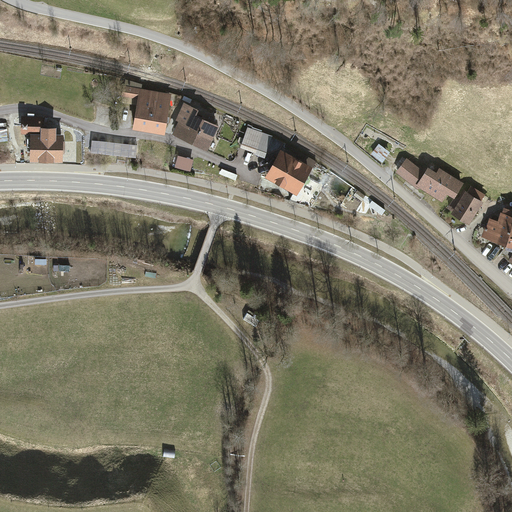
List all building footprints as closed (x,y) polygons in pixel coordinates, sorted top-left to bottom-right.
[(131,128),(146,130),(154,91),(143,89),(144,85),(126,81),(122,103),(135,106),(131,128)] [(172,95),(154,91),(146,130),(164,134),(172,95)] [(175,120),(178,121),(213,138),(219,126),(196,115),(198,109),(184,102),(175,120)] [(21,133),(31,133),(42,133),(42,125),(42,116),(21,115),(21,133)] [(207,150),(213,138),(178,121),(172,133),(207,150)] [(0,148),(9,147),(7,125),(0,125),(0,148)] [(57,125),(42,125),(42,133),(31,133),(30,160),(64,160),(64,133),(57,133),(57,125)] [(273,136),(247,127),(240,148),(255,153),(254,154),(265,158),(273,136)] [(93,142),(93,153),(113,153),(113,142),(93,142)] [(371,154),(382,163),(391,152),(379,143),(371,154)] [(312,167),(280,149),(264,177),(297,195),(312,167)] [(193,160),(178,155),(175,167),(190,171),(193,160)] [(428,166),(425,171),(407,158),(396,172),(417,189),(419,187),(442,202),(447,194),(454,198),(464,182),(440,167),(437,171),(428,166)] [(453,214),(470,224),(483,201),(482,200),(486,194),(471,185),(467,191),(464,189),(458,199),(455,197),(453,200),(448,209),(453,213),(453,214)] [(482,237),(506,245),(511,227),(511,209),(505,207),(503,212),(501,212),(498,220),(490,217),(487,226),(485,225),(482,237)]
